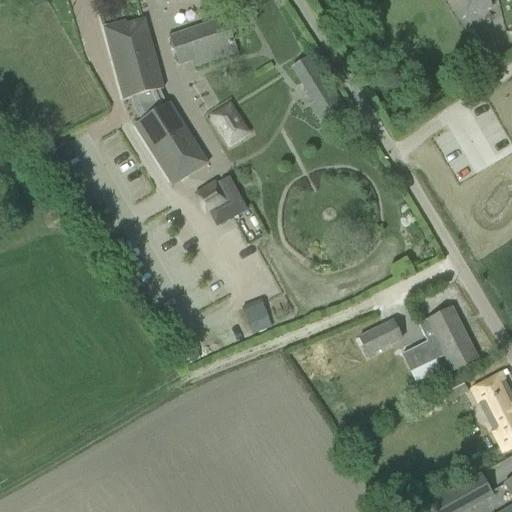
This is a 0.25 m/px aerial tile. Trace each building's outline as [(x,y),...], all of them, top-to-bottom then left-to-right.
[(464,0),(469,16),(493,9),(490,0),(464,0)] [(229,29),(244,25),(241,16),(226,20),(226,19),(169,38),(178,65),(191,61),(193,67),(237,53),(229,29)] [(163,91),(152,51),(149,52),(142,25),(127,29),(126,24),(105,30),(124,101),(131,99),(134,111),(141,122),(135,125),(171,183),(184,174),(187,178),(207,165),(197,149),(194,151),(176,122),(179,120),(169,104),(164,107),(158,92),(163,91)] [(479,44),(472,48),(485,67),(492,63),(479,44)] [(309,107),(320,125),(346,109),(334,92),(329,95),(307,59),(290,70),(312,105),(309,107)] [(230,142),(231,144),(245,136),(244,134),(246,132),(232,111),(230,113),(227,108),(212,118),(228,144),(230,142)] [(229,178),(219,184),(216,186),(215,183),(193,195),(205,216),(217,209),(218,211),(218,212),(224,223),(219,226),(220,227),(247,212),(229,178)] [(261,302),(242,309),(243,312),(248,324),(267,317),(262,305),(261,302)] [(427,343),(402,356),(411,374),(445,356),(453,372),(476,360),(451,310),(419,326),(427,343)] [(358,341),(367,359),(390,347),(381,329),(358,341)] [(472,390),(503,452),(511,447),(511,399),(500,376),(472,390)] [(438,390),(445,405),(468,393),(461,378),(438,390)] [(429,504),(415,511),(465,511),(492,497),(480,476),(429,504)]
